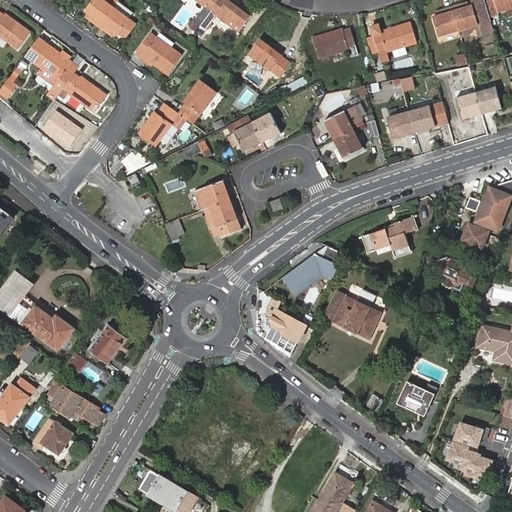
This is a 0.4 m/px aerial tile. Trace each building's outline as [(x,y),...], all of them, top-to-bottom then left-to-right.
[(113,8),(119,0),(93,0),(85,11),(88,13),(96,19),(94,23),(99,27),(113,8)] [(194,20),(200,25),(218,0),(198,0),(204,5),(194,20)] [(218,0),(200,25),(207,29),(218,15),(239,31),(252,14),(234,0),(218,0)] [(452,6),(459,29),(478,23),(481,33),(494,29),(490,15),(485,0),(470,0),(472,4),(469,6),(461,8),(459,4),(452,6)] [(500,12),(499,11),(495,0),(485,0),(490,15),(500,12)] [(511,0),(495,0),(499,11),(511,6),(511,0)] [(440,35),(459,29),(452,6),(446,8),(447,12),(439,15),(434,16),(440,35)] [(130,20),(113,8),(99,27),(105,31),(107,27),(115,34),(118,36),(119,34),(125,39),(135,25),(130,21),(130,20)] [(0,35),(18,49),(31,33),(5,14),(4,14),(0,10),(0,35)] [(96,19),(88,13),(85,16),(94,23),(96,19)] [(379,51),(382,61),(389,59),(387,51),(396,48),(409,44),(417,42),(411,21),(381,29),(380,24),(371,26),(374,36),(379,51)] [(190,25),(186,31),(191,34),(196,28),(190,25)] [(113,37),(115,34),(107,27),(105,31),(113,37)] [(343,28),(312,37),(319,57),(349,48),(352,56),(358,54),(350,27),(343,29),(343,28)] [(144,55),(154,63),(169,74),(182,55),(152,33),(136,54),(141,58),(144,55)] [(262,36),(249,53),(281,77),(291,63),(282,55),(283,53),(262,36)] [(374,36),(366,38),(370,54),(379,51),(374,36)] [(56,87),(61,91),(64,88),(75,73),(79,68),(72,63),(47,44),(35,61),(60,81),(56,87)] [(409,44),(396,48),(398,56),(411,52),(409,44)] [(458,67),(469,64),(466,53),(456,56),(458,67)] [(152,66),(154,63),(144,55),(141,58),(152,66)] [(472,76),(470,66),(462,68),(464,78),(472,76)] [(81,76),(75,73),(64,88),(69,92),(69,93),(95,112),(108,95),(81,76)] [(306,76),(288,85),(291,92),(309,82),(306,76)] [(413,77),(401,80),(402,80),(404,90),(415,87),(413,77)] [(178,113),(180,114),(187,119),(193,124),(217,92),(201,79),(184,101),(186,103),(178,113)] [(6,81),(2,88),(6,91),(11,85),(6,81)] [(362,97),(370,96),(368,85),(359,87),(362,97)] [(496,86),(476,92),(482,113),(502,107),(496,86)] [(482,113),(476,92),(457,97),(463,119),(482,113)] [(444,101),(410,111),(416,132),(449,122),(444,101)] [(178,113),(165,103),(157,113),(155,111),(139,133),(156,146),(172,124),(180,114),(178,113)] [(326,119),(335,139),(355,129),(360,127),(356,120),(362,117),(364,116),(358,103),(326,119)] [(83,128),(56,109),(43,128),(70,147),(83,128)] [(416,132),(410,111),(390,117),(396,137),(416,132)] [(245,150),(264,141),(253,122),(249,113),(227,124),(232,133),(235,131),(245,150)] [(253,122),(264,141),(282,131),(271,113),(253,122)] [(180,114),(172,124),(179,129),(187,119),(180,114)] [(365,124),(362,117),(356,120),(360,127),(365,124)] [(375,120),(368,123),(373,137),(380,134),(375,120)] [(355,129),(335,139),(344,156),(353,151),(364,146),(355,129)] [(192,144),(197,154),(204,150),(200,141),(192,144)] [(188,158),(197,154),(192,144),(184,149),(188,158)] [(140,149),(123,158),(131,173),(148,164),(140,149)] [(137,173),(124,180),(129,190),(143,184),(137,173)] [(211,207),(231,199),(223,179),(193,191),(201,210),(211,207)] [(481,202),(477,200),(474,199),(470,209),(480,214),(475,227),(473,226),(466,244),(485,252),(494,230),(499,232),(511,202),(511,181),(493,186),(491,185),(484,203),(481,202)] [(274,212),(285,207),(281,198),(270,203),(274,212)] [(243,227),(231,199),(211,207),(218,225),(216,226),(221,237),(243,227)] [(0,234),(13,218),(0,208),(0,234)] [(387,228),(386,226),(364,234),(370,251),(392,243),(395,251),(405,248),(406,252),(412,250),(406,230),(418,226),(414,214),(395,221),(396,225),(387,228)] [(180,219),(166,224),(172,239),(186,233),(180,219)] [(323,246),(282,279),(294,294),(321,273),(332,278),(344,254),(323,246)] [(442,261),(438,260),(434,258),(431,266),(438,269),(436,277),(444,281),(446,277),(457,281),(462,278),(466,280),(473,282),(477,274),(469,271),(471,263),(448,255),(447,259),(442,261)] [(24,297),(34,284),(16,270),(0,291),(0,304),(59,349),(74,329),(56,316),(54,318),(24,297)] [(296,296),(321,276),(330,281),(332,278),(321,273),(294,294),(296,296)] [(446,277),(444,281),(463,288),(466,280),(462,278),(457,281),(446,277)] [(333,320),(370,338),(382,312),(347,295),(333,320)] [(269,316),(273,318),(276,311),(281,303),(272,299),(267,309),(269,316)] [(280,333),(299,342),(307,325),(276,311),(273,318),(274,319),(272,328),(280,332),(280,333)] [(93,341),(88,348),(106,363),(125,337),(105,321),(91,339),(93,341)] [(511,331),(501,329),(482,325),(477,346),(497,351),(495,359),(511,362),(511,331)] [(32,365),(41,350),(21,336),(11,351),(32,365)] [(452,344),(448,353),(457,357),(461,348),(452,344)] [(80,355),(72,366),(79,371),(86,360),(80,355)] [(13,384),(0,400),(0,415),(9,423),(35,388),(22,378),(15,385),(13,384)] [(414,387),(415,385),(406,380),(396,403),(405,407),(408,402),(417,406),(415,411),(424,416),(435,394),(425,389),(424,392),(414,387)] [(52,401),(49,405),(70,418),(71,416),(72,417),(76,411),(99,424),(104,414),(99,410),(100,409),(55,382),(48,394),(54,398),(52,401)] [(50,418),(35,442),(43,448),(46,443),(60,452),(73,433),(50,418)] [(483,429),(460,421),(454,438),(477,446),(483,429)] [(469,446),(452,441),(447,458),(463,463),(461,468),(475,472),(474,476),(487,480),(493,461),(479,456),(480,454),(468,450),(469,446)] [(420,454),(423,446),(413,442),(410,450),(420,454)] [(337,473),(313,511),(337,511),(355,484),(337,473)] [(163,480),(160,478),(150,494),(162,501),(172,485),(163,480)] [(177,510),(187,494),(180,490),(172,485),(162,501),(177,510)] [(7,496),(0,505),(0,511),(26,511),(28,511),(7,496)] [(390,511),(375,502),(368,511),(390,511)]
